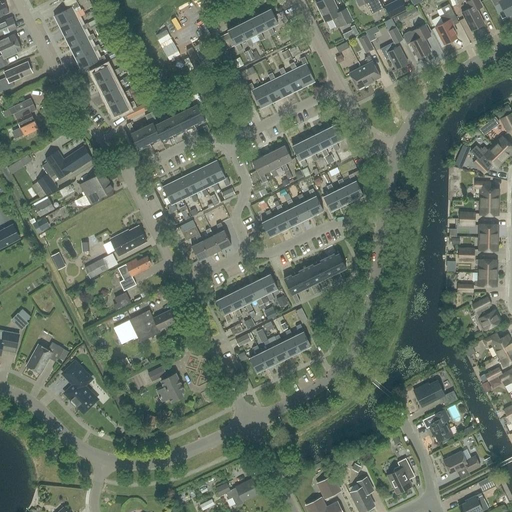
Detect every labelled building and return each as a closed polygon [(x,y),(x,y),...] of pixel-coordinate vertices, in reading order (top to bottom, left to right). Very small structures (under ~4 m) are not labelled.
[(60,27),(77,18),(85,14),(83,9),(75,13),(73,10),(80,6),(77,0),(76,0),(66,0),(63,2),(67,9),(54,16),(60,27)] [(332,18),(337,28),(352,20),(346,8),(339,12),(333,0),(321,0),(316,3),(325,22),(332,18)] [(356,0),(359,5),(367,2),(372,13),(383,8),(379,0),(356,0)] [(390,17),(406,9),(400,0),(395,0),(384,5),(390,17)] [(471,31),(485,24),(477,9),(483,6),(479,0),(464,0),(469,9),(462,12),(471,31)] [(507,17),(511,14),(511,0),(492,0),(495,6),(500,3),(507,17)] [(0,16),(8,12),(4,3),(1,5),(0,2),(0,16)] [(450,4),(441,8),(444,14),(432,20),(444,44),(458,38),(452,26),(459,22),(450,4)] [(418,13),(415,7),(410,10),(412,15),(418,13)] [(271,9),(260,14),(267,29),(271,36),(275,34),(272,26),(278,23),(271,9)] [(260,14),(249,20),(256,34),(260,41),(264,39),(261,32),(267,29),(260,14)] [(0,35),(17,28),(13,17),(0,22),(0,35)] [(83,29),(84,30),(99,23),(97,18),(82,26),(77,18),(60,27),(65,38),(83,29)] [(249,20),(239,25),(246,39),(249,46),(254,44),(250,37),(256,34),(249,20)] [(425,39),(431,36),(425,24),(412,31),(410,31),(405,34),(404,36),(408,43),(410,42),(419,58),(431,51),(425,39)] [(226,34),(224,35),(229,47),(235,44),(239,52),(243,50),(239,42),(246,39),(239,25),(225,32),(226,34)] [(394,42),(395,44),(403,40),(396,27),(388,31),(394,42)] [(83,29),(65,38),(71,48),(88,39),(89,41),(95,38),(93,34),(87,37),(84,30),(83,29)] [(0,47),(1,50),(19,42),(15,34),(0,40),(0,47)] [(298,40),(295,35),(290,37),(292,43),(298,40)] [(373,50),(366,35),(359,39),(366,53),(373,50)] [(88,39),(71,48),(76,59),(94,50),(95,52),(101,49),(99,44),(92,47),(89,41),(88,39)] [(5,58),(22,50),(19,42),(1,50),(3,55),(0,56),(0,68),(8,65),(5,58)] [(347,42),(336,48),(339,53),(350,47),(347,42)] [(394,42),(380,49),(386,59),(390,57),(396,69),(408,63),(399,46),(397,47),(395,44),(394,42)] [(94,50),(76,59),(82,70),(99,61),(99,63),(106,59),(104,55),(98,58),(95,52),(94,50)] [(245,53),(249,61),(255,59),(250,50),(245,53)] [(374,80),(381,77),(370,55),(365,57),(368,63),(361,67),(370,84),(375,81),(374,80)] [(297,68),(296,69),(304,87),(315,81),(307,64),(308,63),(305,57),(300,59),(304,65),(297,68)] [(33,72),(28,62),(5,72),(7,77),(0,80),(0,92),(15,86),(13,81),(33,72)] [(286,74),(285,74),(294,92),(304,87),(296,69),(297,68),(294,62),(290,64),(293,70),(286,74)] [(128,68),(126,64),(118,68),(120,72),(128,68)] [(107,65),(93,72),(99,84),(113,77),(120,73),(118,69),(111,72),(107,65)] [(276,79),(274,80),(283,97),(294,92),(285,74),(286,74),(283,67),(279,69),(282,76),(276,79)] [(365,86),(370,84),(361,67),(350,73),(358,89),(365,85),(365,86)] [(271,81),(263,85),(272,103),(283,97),(274,80),(276,79),(273,73),(268,75),(271,81)] [(113,77),(99,84),(104,94),(118,87),(125,84),(123,79),(116,83),(113,77)] [(252,83),(247,85),(251,92),(252,91),(261,108),(272,103),(263,85),(255,89),(252,83)] [(118,87),(104,94),(109,105),(123,98),(131,94),(128,90),(121,94),(118,87)] [(194,106),(187,109),(195,126),(206,120),(198,104),(194,95),(190,97),(194,106)] [(123,98),(109,105),(115,116),(136,105),(134,101),(127,104),(123,98)] [(9,109),(3,112),(6,117),(14,114),(21,128),(14,131),(17,138),(24,135),(39,128),(31,112),(36,110),(34,104),(17,112),(14,106),(12,102),(7,105),(9,109)] [(144,104),(125,113),(128,120),(148,110),(144,104)] [(175,104),(172,106),(184,131),(195,126),(187,109),(180,113),(175,104)] [(172,116),(165,120),(173,136),(184,131),(172,106),(168,107),(172,116)] [(152,112),(148,114),(161,139),(162,142),(173,136),(165,120),(158,124),(152,112)] [(150,124),(142,128),(150,144),(161,139),(148,114),(145,115),(150,124)] [(511,130),(511,126),(506,116),(500,119),(508,133),(511,130)] [(131,122),(127,124),(131,133),(139,149),(150,144),(142,128),(135,131),(131,122)] [(325,130),(335,151),(337,155),(342,152),(340,149),(336,142),(343,139),(336,124),(325,130)] [(325,157),(335,151),(325,130),(314,135),(321,149),(325,157)] [(314,135),(303,141),(310,155),(314,162),(318,160),(315,153),(321,149),(314,135)] [(511,144),(503,135),(493,145),(507,159),(511,154),(511,144)] [(303,141),(293,146),(303,167),(307,165),(304,158),(310,155),(303,141)] [(285,163),(292,159),(285,145),(274,151),(281,165),(288,179),(292,176),(285,163)] [(497,169),(507,159),(493,145),(488,150),(484,146),(481,150),(477,145),(470,151),(477,158),(473,163),(484,175),(490,169),(489,168),(493,164),(497,169)] [(48,174),(38,181),(38,182),(47,194),(47,195),(58,188),(54,183),(71,171),(72,172),(92,158),(84,146),(64,160),(57,150),(45,159),(48,162),(42,166),(48,174)] [(275,168),(281,165),(274,151),(263,156),(266,161),(271,170),(270,170),(274,177),(278,175),(275,168)] [(271,170),(266,161),(263,156),(253,161),(263,183),(267,181),(264,173),(270,170),(271,170)] [(462,167),(465,160),(459,158),(456,164),(462,167)] [(217,160),(206,166),(215,183),(217,183),(223,179),(226,186),(231,184),(227,177),(226,178),(217,160)] [(206,166),(196,171),(204,189),(206,188),(212,185),(215,191),(220,189),(217,183),(215,183),(206,166)] [(307,167),(302,170),(305,177),(311,175),(307,167)] [(196,171),(185,176),(193,194),(195,193),(201,190),(205,196),(209,194),(206,188),(204,189),(196,171)] [(303,176),(301,171),(295,174),(298,179),(303,176)] [(104,172),(80,185),(86,195),(101,187),(101,188),(110,183),(104,172)] [(364,195),(353,173),(349,175),(352,183),(346,186),(353,200),(364,195)] [(185,176),(174,182),(182,199),(191,195),(194,202),(198,199),(195,193),(193,194),(185,176)] [(335,191),(342,205),(353,200),(346,186),(342,179),(338,181),(342,188),(335,191)] [(174,182),(163,187),(171,204),(170,205),(173,212),(177,210),(174,203),(182,199),(174,182)] [(498,202),(499,188),(490,188),(490,182),(475,182),(475,188),(481,188),(481,202),(498,202)] [(73,183),(61,189),(64,195),(76,188),(73,183)] [(101,187),(86,195),(91,204),(99,200),(98,199),(114,190),(110,183),(101,188),(101,187)] [(331,193),(324,197),(331,211),(342,205),(335,191),(332,184),(327,186),(331,193)] [(312,198),(306,201),(313,215),(324,210),(313,188),(309,191),(312,198)] [(235,194),(233,189),(223,193),(225,199),(235,194)] [(295,206),(302,220),(313,215),(306,201),(302,194),(298,196),(301,203),(295,206)] [(34,206),(40,217),(55,209),(49,198),(34,206)] [(291,208),(284,212),(291,226),(302,220),(295,206),(292,199),(287,201),(291,208)] [(498,216),(498,202),(481,202),(480,215),(498,216)] [(280,214),(274,217),(281,231),(291,226),(284,212),(281,204),(276,207),(280,214)] [(269,219),(262,222),(269,237),(281,231),(274,217),(270,210),(266,212),(269,219)] [(221,249),(232,244),(221,223),(217,225),(220,232),(214,235),(221,249)] [(497,238),(498,224),(480,224),(480,237),(497,238)] [(119,256),(147,242),(139,226),(129,231),(128,230),(111,239),(119,256)] [(203,241),(203,240),(196,226),(182,232),(186,241),(195,236),(199,243),(192,246),(199,260),(210,255),(203,241)] [(9,227),(0,231),(0,244),(2,248),(16,241),(9,227)] [(214,235),(210,228),(206,230),(209,237),(203,240),(203,241),(210,255),(221,249),(214,235)] [(497,251),(497,238),(480,237),(480,251),(497,251)] [(338,252),(328,257),(340,282),(344,280),(339,271),(352,265),(347,255),(342,258),(338,252)] [(137,259),(118,268),(124,280),(120,282),(125,290),(136,284),(132,276),(150,268),(148,265),(152,264),(148,256),(138,261),(137,259)] [(328,257),(317,262),(325,278),(332,275),(336,284),(340,282),(328,257)] [(103,258),(85,268),(90,278),(109,269),(103,258)] [(496,273),(497,260),(479,259),(479,273),(496,273)] [(66,266),(62,260),(55,263),(59,270),(66,266)] [(317,262),(306,268),(318,293),(322,291),(318,282),(325,278),(317,262)] [(306,268),(295,273),(303,289),(310,286),(315,295),(318,293),(306,268)] [(295,273),(284,278),(292,294),(296,304),(300,302),(296,293),(303,289),(295,273)] [(496,287),(496,273),(479,273),(479,286),(496,287)] [(259,279),(266,294),(270,301),(274,299),(271,291),(278,288),(271,274),(259,279)] [(249,285),(256,299),(259,306),(264,304),(260,297),(266,294),(259,279),(249,285)] [(473,284),(458,284),(457,292),(473,292),(473,284)] [(238,290),(245,304),(248,311),(253,309),(249,302),(256,299),(249,285),(238,290)] [(238,290),(227,295),(234,309),(238,317),(242,314),(238,307),(245,304),(238,290)] [(117,304),(114,305),(116,311),(131,303),(126,293),(114,298),(117,304)] [(227,295),(216,301),(227,322),(231,320),(228,313),(234,309),(227,295)] [(288,304),(284,295),(277,299),(281,307),(288,304)] [(485,330),(501,322),(494,310),(491,311),(489,306),(492,304),(488,297),(472,305),(485,330)] [(268,319),(277,315),(272,306),(263,311),(268,319)] [(296,311),(302,323),(308,320),(302,308),(296,311)] [(159,329),(179,320),(175,311),(172,312),(171,309),(154,318),(150,310),(122,323),(130,340),(138,336),(140,341),(160,332),(159,329)] [(17,313),(11,320),(22,330),(28,323),(17,313)] [(315,325),(322,322),(319,317),(313,320),(315,325)] [(255,326),(252,320),(245,323),(248,329),(255,326)] [(91,338),(112,329),(109,322),(88,331),(91,338)] [(233,335),(243,331),(240,324),(230,329),(233,335)] [(300,333),(293,337),(300,351),(311,345),(301,324),(296,326),(300,333)] [(265,327),(258,330),(264,342),(270,338),(265,327)] [(289,339),(283,342),(290,356),(300,351),(293,337),(290,329),(285,332),(289,339)] [(0,355),(1,356),(3,345),(17,348),(19,334),(0,330),(0,355)] [(498,355),(511,347),(511,343),(507,335),(500,338),(497,333),(483,340),(486,346),(492,343),(498,355)] [(239,347),(251,341),(248,334),(235,340),(239,347)] [(278,344),(272,347),(279,361),(290,356),(283,342),(279,335),(275,337),(278,344)] [(267,349),(261,352),(268,367),(279,361),(272,347),(268,340),(264,342),(267,349)] [(48,350),(39,344),(27,366),(41,374),(50,358),(57,362),(64,349),(52,342),(48,350)] [(257,355),(250,358),(257,372),(268,367),(261,352),(258,345),(253,347),(257,355)] [(504,367),(511,362),(511,347),(498,355),(504,367)] [(69,352),(64,349),(59,358),(64,361),(69,352)] [(77,406),(84,412),(97,399),(84,386),(92,379),(75,362),(63,374),(74,385),(65,393),(72,400),(70,401),(76,407),(77,406)] [(485,374),(488,381),(502,373),(499,367),(485,374)] [(147,373),(151,382),(158,378),(154,369),(147,373)] [(511,369),(499,376),(505,386),(511,382),(511,369)] [(172,402),(183,396),(181,392),(184,391),(176,374),(161,381),(164,388),(157,391),(162,402),(170,398),(172,402)] [(445,406),(458,399),(453,391),(445,395),(438,380),(429,384),(428,383),(414,390),(422,407),(441,397),(445,406)] [(511,404),(503,410),(506,416),(511,412),(511,404)] [(449,419),(445,409),(423,420),(426,427),(429,426),(432,433),(433,432),(438,442),(453,435),(446,421),(449,419)] [(469,472),(480,466),(475,456),(466,461),(461,451),(443,460),(450,473),(466,466),(469,472)] [(412,486),(408,478),(409,476),(414,474),(406,458),(398,462),(399,466),(394,468),(394,470),(394,472),(388,475),(397,493),(412,486)] [(323,499),(340,491),(332,474),(315,483),(323,499)] [(483,493),(497,485),(492,476),(479,484),(483,493)] [(236,506),(244,502),(243,501),(263,491),(256,477),(236,487),(239,494),(232,497),(236,506)] [(373,490),(367,478),(358,483),(361,489),(352,493),(361,511),(373,505),(367,493),(373,490)] [(219,496),(230,491),(227,483),(216,488),(219,496)] [(476,496),(470,498),(470,500),(459,506),(461,511),(480,511),(483,511),(476,496)] [(341,511),(337,503),(326,509),(321,499),(307,506),(310,511),(341,511)] [(212,500),(201,505),(203,510),(215,505),(212,500)]
